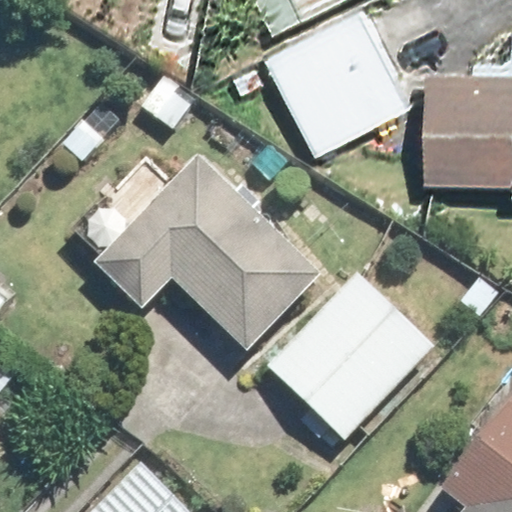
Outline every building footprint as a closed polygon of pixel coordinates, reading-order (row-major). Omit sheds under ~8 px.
[(338,0),(281,0),(294,23),(338,0)] [(353,13),(256,61),(306,161),(403,113),(353,13)] [(511,201),(511,80),(419,77),(415,186),(510,189),(510,201),(511,201)] [(135,323),(164,293),(238,364),(316,284),(192,164),(113,245),(84,274),(135,323)] [(431,353),(353,279),(264,373),(294,412),(342,447),(431,353)] [(0,356),(32,326),(0,292),(0,356)] [(454,511),(511,511),(511,406),(508,404),(435,497),(454,511)] [(175,511),(136,471),(92,511),(175,511)]
